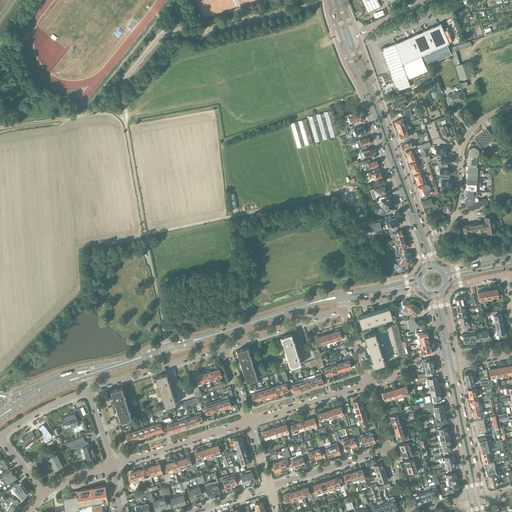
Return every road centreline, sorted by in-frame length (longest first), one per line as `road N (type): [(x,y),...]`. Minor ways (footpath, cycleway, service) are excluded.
road 1 (unclassified): [(166,345),(121,100),(124,80),(163,33),(194,34),(316,0)]
road 2 (track): [(391,292),(345,190),(145,237)]
road 3 (secondary): [(342,40),(426,269)]
road 4 (secondary): [(425,241),(350,36)]
road 5 (unclassified): [(431,239),(446,233),(454,214),(471,129),(511,105)]
road 6 (residential): [(111,464),(249,420)]
road 7 (residential): [(89,391),(223,347)]
road 8 (secondary): [(480,497),(451,364)]
road 9 (secondary): [(445,365),(473,498)]
road 10 (residential): [(268,487),(389,446)]
road 11 (residential): [(223,347),(343,308)]
road 12 (residential): [(249,420),(368,384)]
